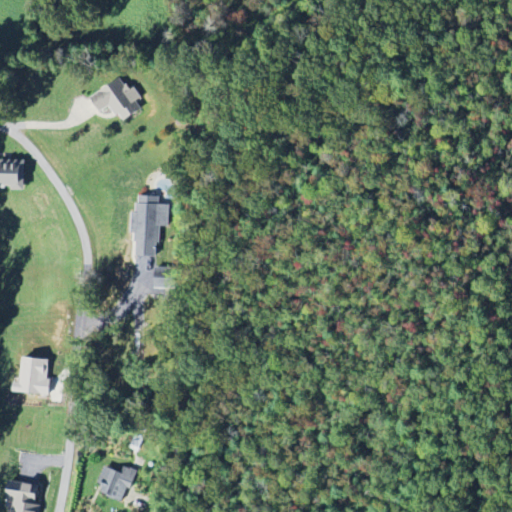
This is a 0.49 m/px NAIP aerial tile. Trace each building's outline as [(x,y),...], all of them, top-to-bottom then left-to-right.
[(92,98),(101,113),(112,106),(122,123),(144,110),(125,78),(92,98)] [(0,164),(0,171),(0,190),(26,191),(26,165),(0,164)] [(173,271),(147,269),(148,257),(158,258),(160,228),(168,228),(170,206),(150,205),(151,198),(139,197),(138,213),(133,289),(146,290),(146,299),(171,300),(173,271)] [(21,384),(16,384),(15,394),(49,396),(52,361),(24,359),(21,384)] [(125,468),(123,474),(105,468),(101,482),(104,483),(100,495),(125,503),(136,472),(125,468)] [(28,511),(29,504),(37,505),(40,487),(10,482),(5,511),(28,511)]
